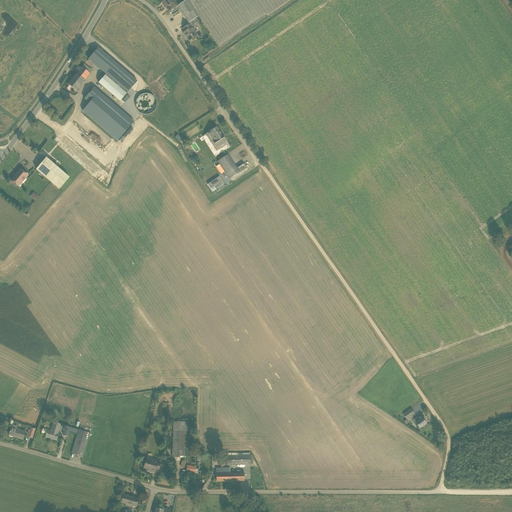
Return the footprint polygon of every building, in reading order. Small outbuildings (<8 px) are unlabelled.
[(177,5),(173,0),(161,0),(164,3),(163,4),(165,7),(169,4),(172,8),(177,5)] [(185,0),(177,6),(188,23),(198,16),(219,46),(266,13),(268,16),(291,0),(185,0)] [(189,41),(197,35),(189,24),(183,28),(185,31),(184,32),(185,34),(185,35),(189,41)] [(137,81),(98,48),(94,52),(88,59),(105,74),(128,92),(133,86),(137,81)] [(84,64),(68,84),(76,91),(92,71),(84,64)] [(120,101),(128,92),(105,74),(98,82),(120,101)] [(134,122),(94,87),(84,99),(89,103),(83,111),(117,141),(134,122)] [(154,95),(141,95),(140,110),(154,110),(154,95)] [(222,135),(217,127),(206,134),(211,142),(222,135)] [(217,151),(218,150),(228,144),(222,135),(211,142),(217,151)] [(230,180),(240,173),(237,168),(228,155),(217,162),(230,180)] [(69,177),(46,157),(36,169),(59,189),(69,177)] [(18,186),(25,178),(28,175),(20,168),(15,174),(16,174),(11,180),(13,181),(12,182),(12,183),(15,185),(16,185),(16,184),(18,186)] [(214,186),(216,189),(224,184),(219,177),(208,184),(211,189),(214,186)] [(407,419),(407,420),(415,414),(412,409),(401,416),(404,421),(407,419)] [(417,417),(414,419),(416,422),(420,428),(427,424),(423,418),(420,420),(417,417)] [(51,431),(48,430),(46,437),(56,440),(59,433),(58,433),(61,424),(53,422),(51,431)] [(35,429),(31,428),(29,433),(16,429),(17,426),(12,425),(9,435),(23,439),(24,435),(28,436),(33,438),(35,429)] [(185,457),(187,427),(174,426),(172,457),(185,457)] [(78,429),(71,454),(83,457),(90,433),(78,429)] [(250,455),(237,456),(237,465),(250,464),(250,455)] [(227,465),(237,465),(237,456),(227,456),(227,465)] [(158,471),(161,462),(147,458),(144,468),(151,470),(150,471),(154,472),(155,470),(158,471)] [(196,466),(187,465),(186,473),(196,474),(196,466)] [(230,468),(216,468),(216,481),(226,481),(226,473),(230,473),(230,468)] [(244,481),(244,473),(230,473),(226,473),(226,481),(244,481)] [(123,495),(121,502),(136,507),(138,499),(123,495)]
